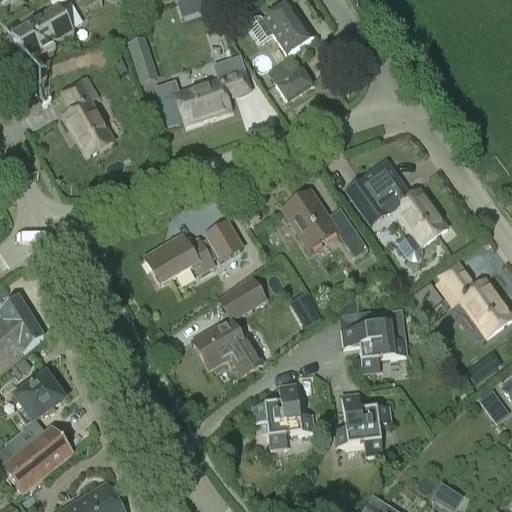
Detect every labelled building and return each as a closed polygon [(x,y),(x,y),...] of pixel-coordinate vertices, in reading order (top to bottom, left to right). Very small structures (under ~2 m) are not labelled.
[(0,0),(0,13),(14,0),(0,0)] [(253,21),(249,25),(247,28),(248,33),(258,48),(273,39),(287,61),(314,43),(290,6),(263,24),(258,21),(253,21)] [(58,11),(13,37),(16,43),(14,44),(23,59),(25,58),(28,63),(73,38),(71,33),(82,27),(71,9),(60,15),(58,11)] [(138,76),(155,70),(145,42),(128,47),(138,76)] [(250,95),(241,69),(218,77),(220,85),(175,99),(178,107),(178,108),(182,121),(183,121),(185,129),(230,115),(226,103),(250,95)] [(282,110),(312,90),(301,72),(274,89),(278,97),(275,99),(282,110)] [(86,83),(82,86),(62,97),(72,115),(69,117),(70,117),(62,122),(86,163),(95,158),(107,151),(114,147),(90,106),(97,102),(86,83)] [(420,253),(427,248),(428,247),(441,238),(441,237),(447,233),(420,194),(410,201),(398,183),(378,197),(378,199),(375,201),(387,219),(393,215),(411,239),(398,249),(407,262),(412,265),(418,266),(422,263),(422,257),(420,253)] [(309,255),(337,237),(354,263),(368,254),(358,240),(361,238),(356,229),(352,231),(340,213),(328,221),(310,195),(282,214),(309,255)] [(182,240),(143,263),(160,291),(192,272),(197,282),(216,271),(199,241),(187,249),(182,240)] [(443,290),(440,292),(452,309),(458,305),(486,343),(511,324),(511,320),(486,285),(479,290),(478,289),(475,291),(463,275),(457,267),(438,280),(444,288),(443,290)] [(267,306),(253,282),(218,302),(232,325),(267,306)] [(413,300),(425,316),(441,304),(429,288),(413,300)] [(5,375),(44,341),(18,300),(0,315),(0,381),(6,377),(5,375)] [(356,300),(338,314),(339,320),(341,336),(343,353),(359,351),(362,379),(380,377),(378,365),(388,364),(395,363),(406,361),(404,344),(393,345),(391,329),(390,329),(389,318),(372,320),(371,316),(358,318),(356,300)] [(230,325),(193,346),(209,374),(231,361),(242,381),(262,369),(250,347),(245,350),(230,325)] [(35,425),(62,405),(45,381),(16,401),(24,413),(17,418),(26,429),(21,433),(23,435),(5,450),(14,461),(0,472),(22,501),(74,459),(51,431),(44,437),(35,425)] [(511,386),(503,393),(511,406),(511,386)] [(286,441),(301,439),(314,437),(312,421),(300,422),(296,390),(278,392),(280,408),(264,410),(252,411),(254,429),(266,427),(268,443),(270,455),(287,453),(286,441)] [(499,406),(492,396),(478,406),(486,416),(499,406)] [(359,399),(341,401),(345,434),(333,435),(336,452),(363,449),(365,461),(383,459),(379,431),(391,429),(389,411),(361,415),(359,399)] [(106,489),(70,511),(120,511),(112,499),(112,498),(106,489)] [(441,492),(430,504),(438,511),(459,511),(467,504),(452,492),(448,498),(441,492)] [(389,511),(373,502),(366,511),(389,511)]
